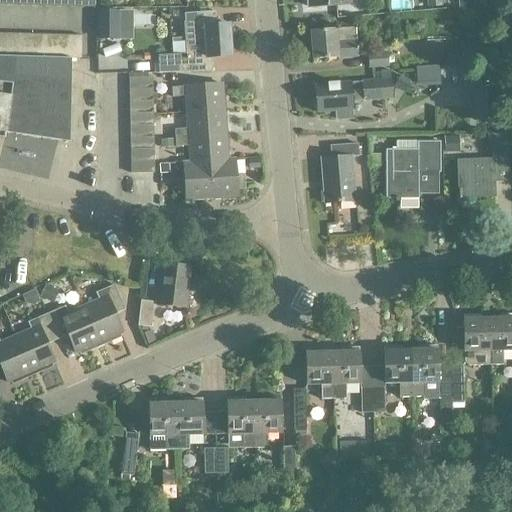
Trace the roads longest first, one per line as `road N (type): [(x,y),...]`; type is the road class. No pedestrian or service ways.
road 1 (residential): [(0,430),(305,303)]
road 2 (residential): [(287,218),(171,220),(0,183)]
road 3 (residential): [(287,218),(256,0)]
road 4 (residential): [(305,303),(511,263)]
